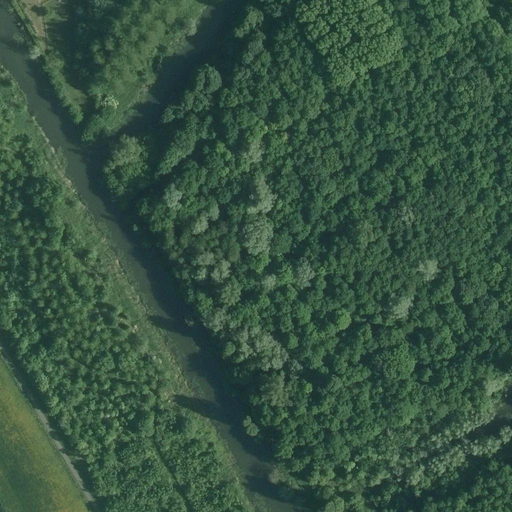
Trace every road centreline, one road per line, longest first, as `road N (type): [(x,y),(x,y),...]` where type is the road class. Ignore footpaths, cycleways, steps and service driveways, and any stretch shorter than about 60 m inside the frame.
road 1 (unknown): [(0,146),(17,155),(27,183),(24,233),(42,256),(42,295),(69,357),(151,387),(155,450),(189,511)]
road 2 (track): [(316,511),(132,200)]
